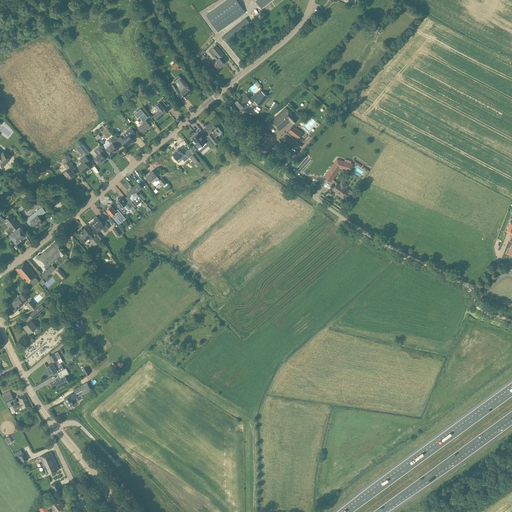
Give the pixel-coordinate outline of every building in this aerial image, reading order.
[(246,13),(236,0),(228,0),(211,13),(206,16),(218,32),(223,29),(246,13)] [(257,0),(256,2),(261,9),(271,0),(257,0)] [(216,45),(209,51),(213,57),(214,57),(216,59),(213,62),(214,63),(215,64),(218,68),(224,63),(220,58),(224,55),(220,51),(216,45)] [(175,83),(171,85),(176,94),(180,92),(180,91),(181,91),(185,96),(192,90),(188,85),(187,85),(181,78),(178,80),(175,83)] [(253,103),(254,101),(261,106),(268,96),(261,91),(255,99),(252,97),(250,99),(246,94),(241,98),(241,97),(235,102),(240,108),(241,107),(243,110),(248,106),(251,103),(252,103),(253,103)] [(160,110),(153,116),(157,120),(167,111),(165,109),(168,106),(162,100),(156,105),(160,110)] [(274,102),(269,109),(273,112),(278,104),(274,102)] [(297,119),(286,107),(281,112),(270,121),(279,131),(291,121),(293,123),(297,119)] [(145,114),(141,109),(134,114),(137,119),(139,117),(144,123),(138,127),(142,132),(150,126),(145,120),(148,117),(145,114)] [(212,121),(205,127),(211,133),(208,136),(215,144),(218,141),(215,137),(222,132),(217,126),(216,126),(212,121)] [(303,133),(293,125),(288,132),(298,139),(303,133)] [(136,134),(131,128),(124,134),(126,137),(123,140),(127,145),(134,140),(132,137),(133,136),(136,134)] [(270,134),(264,129),(256,138),(257,139),(254,143),(259,147),(270,134)] [(198,133),(192,138),(197,143),(194,145),(198,149),(202,145),(203,146),(207,144),(210,148),(214,145),(208,138),(205,140),(204,139),(198,133)] [(108,141),(103,145),(106,149),(108,151),(111,155),(118,149),(115,145),(117,143),(115,141),(112,137),(108,141)] [(79,146),(75,150),(77,153),(78,152),(80,154),(84,152),(79,146)] [(98,155),(94,158),(96,160),(99,164),(106,159),(103,155),(105,153),(102,149),(100,147),(94,151),(98,155)] [(0,166),(1,168),(10,157),(3,151),(2,152),(0,149),(0,166)] [(175,150),(173,153),(173,154),(174,155),(173,156),(178,162),(183,159),(185,161),(192,155),(188,149),(183,154),(179,149),(176,151),(175,150)] [(82,164),(79,166),(80,169),(83,173),(90,168),(87,164),(90,162),(87,158),(85,156),(80,160),(82,164)] [(198,156),(195,158),(200,165),(203,162),(198,156)] [(69,161),(66,157),(65,158),(67,161),(64,164),(67,169),(63,172),(66,175),(69,179),(75,174),(71,169),(74,167),(69,161)] [(353,164),(337,159),(335,162),(325,177),(331,181),(340,169),(346,170),(345,172),(350,173),(353,164)] [(45,166),(44,165),(43,167),(43,168),(38,173),(40,175),(42,173),(43,175),(49,170),(45,166)] [(211,172),(208,168),(201,174),(203,177),(206,174),(207,176),(211,172)] [(157,175),(153,170),(147,176),(155,186),(160,182),(163,186),(167,183),(162,177),(159,180),(156,176),(157,175)] [(348,186),(342,182),(340,185),(337,183),(333,189),(339,193),(339,194),(343,198),(348,191),(345,189),(348,186)] [(138,183),(132,188),(143,200),(145,198),(139,190),(142,187),(138,183)] [(141,202),(143,200),(132,188),(127,192),(132,199),(135,197),(138,201),(139,200),(141,202)] [(116,200),(117,201),(116,201),(119,205),(117,206),(124,214),(130,209),(131,209),(134,207),(130,203),(128,200),(126,203),(121,197),(119,199),(118,199),(116,200)] [(116,211),(111,206),(106,210),(114,218),(119,225),(126,219),(118,209),(116,211)] [(45,212),(41,207),(25,220),(29,225),(32,223),(35,227),(42,222),(39,217),(45,212)] [(3,219),(2,221),(3,221),(5,223),(6,222),(9,226),(10,228),(6,231),(9,234),(8,234),(15,243),(26,235),(19,226),(18,227),(9,216),(4,219),(3,219)] [(102,222),(98,217),(90,224),(97,232),(103,227),(106,230),(110,226),(105,220),(102,222)] [(123,234),(123,233),(118,227),(117,226),(113,229),(117,236),(121,233),(123,234)] [(84,228),(80,232),(81,233),(79,234),(85,241),(88,238),(94,245),(99,240),(96,236),(93,238),(84,228)] [(56,241),(39,256),(39,255),(35,258),(39,262),(44,268),(46,270),(50,267),(47,265),(60,254),(61,255),(65,252),(60,245),(56,241)] [(28,265),(24,261),(15,269),(27,284),(30,281),(36,276),(28,265)] [(55,269),(52,265),(50,267),(46,270),(40,275),(45,280),(47,277),(55,269)] [(18,310),(17,308),(22,304),(22,303),(26,300),(24,297),(21,293),(17,296),(19,298),(12,303),(14,305),(10,308),(14,313),(18,310)] [(36,306),(31,299),(25,304),(31,311),(36,306)] [(46,307),(43,304),(30,315),(33,318),(44,309),(46,307)] [(35,325),(30,320),(23,326),(28,333),(34,328),(36,330),(38,328),(36,325),(35,325)] [(49,356),(53,363),(47,366),(50,374),(51,373),(53,376),(57,373),(64,369),(62,365),(60,364),(57,360),(61,358),(58,351),(54,354),(49,356)] [(86,365),(82,367),(87,375),(90,373),(86,365)] [(64,369),(57,373),(59,378),(55,381),(59,388),(69,382),(65,376),(69,373),(66,368),(64,369)] [(75,392),(64,398),(67,403),(66,403),(67,406),(68,406),(69,406),(77,402),(75,397),(76,397),(77,396),(78,397),(90,390),(86,383),(78,387),(73,390),(75,392)] [(14,400),(11,394),(3,397),(6,404),(14,400)] [(29,406),(25,395),(18,398),(21,404),(16,406),(15,404),(9,406),(11,411),(12,413),(18,410),(17,409),(22,407),(22,408),(29,406)] [(31,430),(36,442),(40,440),(41,444),(45,442),(40,431),(36,432),(35,429),(31,430)] [(29,459),(24,452),(18,456),(16,457),(19,462),(21,461),(23,463),(29,459)] [(44,466),(55,461),(51,452),(40,457),(44,466)] [(59,469),(55,461),(44,466),(48,475),(59,469)] [(60,489),(57,482),(51,484),(55,492),(60,489)] [(55,511),(64,506),(58,496),(45,505),(43,502),(38,506),(41,511),(49,511),(47,509),(52,506),(54,509),(52,511),(55,511)]
